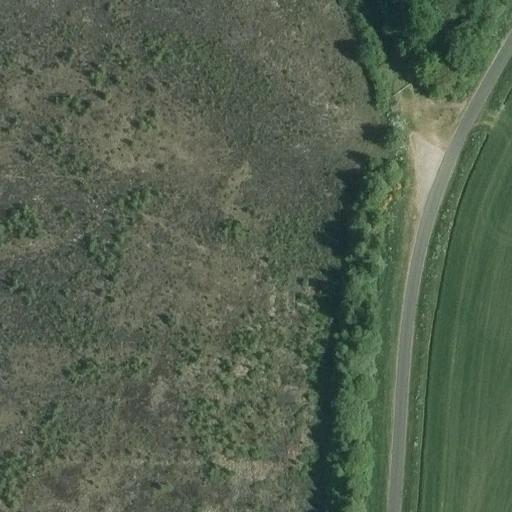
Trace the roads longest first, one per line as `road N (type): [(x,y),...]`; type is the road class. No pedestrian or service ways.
road 1 (unclassified): [(393,511),(419,251),(445,169),(511,42)]
road 2 (track): [(367,0),(445,169)]
